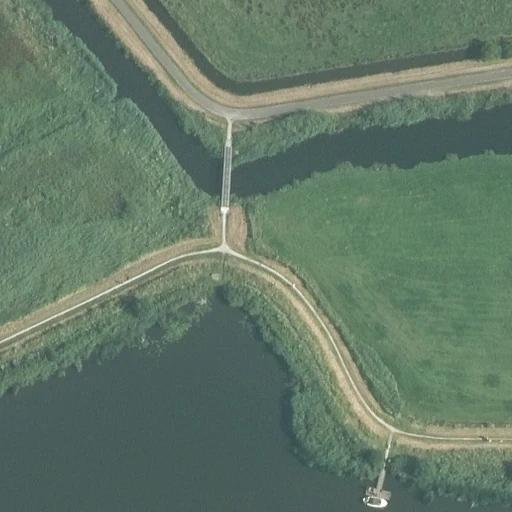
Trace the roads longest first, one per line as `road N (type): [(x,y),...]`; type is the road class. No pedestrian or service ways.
road 1 (unknown): [(127,0),(200,88),(232,104),(511,64)]
road 2 (track): [(223,223),(198,219),(167,198),(9,0)]
